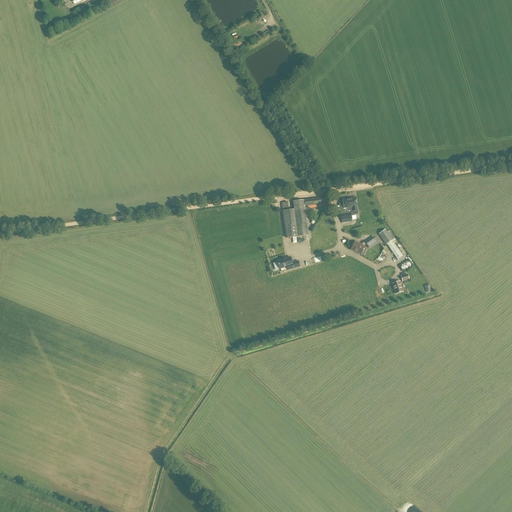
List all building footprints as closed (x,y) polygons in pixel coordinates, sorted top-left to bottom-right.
[(329,197),(304,200),(305,206),(330,203),(329,197)] [(353,202),(356,202),(356,198),(342,199),(343,208),(340,208),(342,221),(342,223),(352,222),(351,220),(351,217),(348,217),(347,208),(350,208),(349,204),(353,203),(353,202)] [(289,210),(283,211),(286,238),(308,235),(309,235),(305,206),(304,200),(293,201),(294,209),(289,210)] [(348,217),(351,217),(351,216),(358,215),(357,207),(356,202),(353,202),(353,203),(349,204),(350,208),(347,208),(348,217)] [(389,236),(385,230),(380,234),(392,252),(398,260),(403,256),(397,248),(392,240),(394,239),(392,234),(389,236)] [(369,240),(365,243),(366,245),(369,249),(373,246),(369,240)] [(364,247),(355,242),(351,249),(360,254),(364,247)] [(279,269),(286,267),(287,270),(300,267),(298,261),(292,263),(290,258),(277,261),(278,263),(274,264),(275,270),(279,269)] [(403,271),(412,265),(408,260),(399,266),(403,271)] [(395,294),(403,292),(400,282),(392,284),(395,294)]
